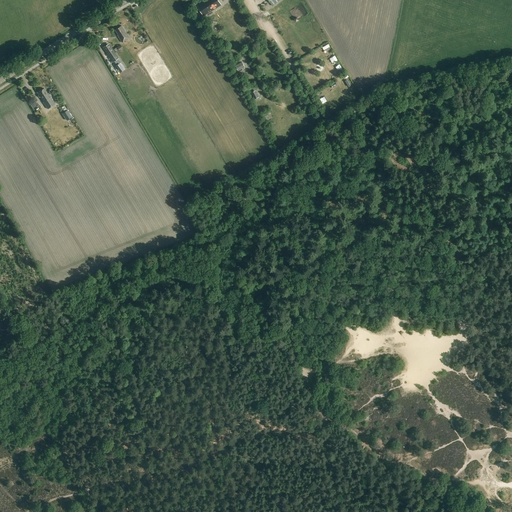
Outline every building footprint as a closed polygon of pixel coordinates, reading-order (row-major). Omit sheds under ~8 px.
[(208,0),(198,6),(199,8),(202,13),(203,15),(219,5),(221,4),(220,2),(218,0),(208,0)] [(118,34),(117,35),(122,42),(130,37),(122,25),(115,29),(118,34)] [(114,32),(111,33),(110,31),(107,33),(113,44),(119,40),(114,32)] [(109,43),(103,47),(113,62),(114,61),(116,64),(119,61),(118,59),(119,58),(109,43)] [(229,71),(236,68),(233,62),(226,65),(229,71)] [(244,68),(245,67),(242,62),(235,65),(238,71),(242,69),(243,70),(245,69),(244,68)] [(48,95),(44,89),(37,92),(43,102),(47,109),(55,104),(49,94),(48,95)] [(251,92),(255,99),(259,97),(256,90),(251,92)] [(41,119),(49,115),(47,110),(39,114),(41,119)] [(62,113),(61,114),(66,121),(71,117),(67,110),(64,112),(63,111),(62,112),(62,113)]
